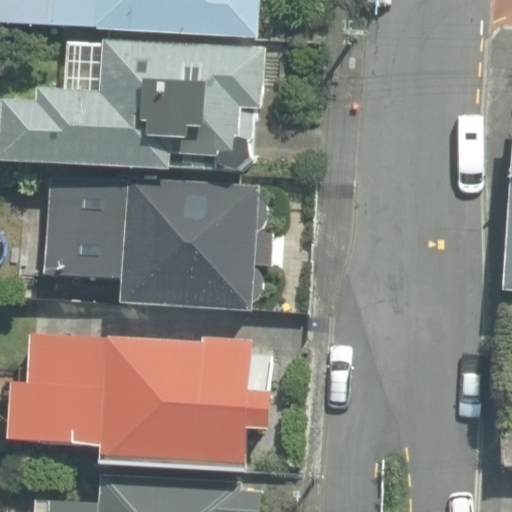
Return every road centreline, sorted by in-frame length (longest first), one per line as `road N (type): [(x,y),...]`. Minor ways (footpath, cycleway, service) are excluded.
road 1 (residential): [(412,373),(435,0)]
road 2 (residential): [(335,511),(339,451),(376,399),(412,373)]
road 3 (residential): [(438,511),(434,423),(412,373)]
